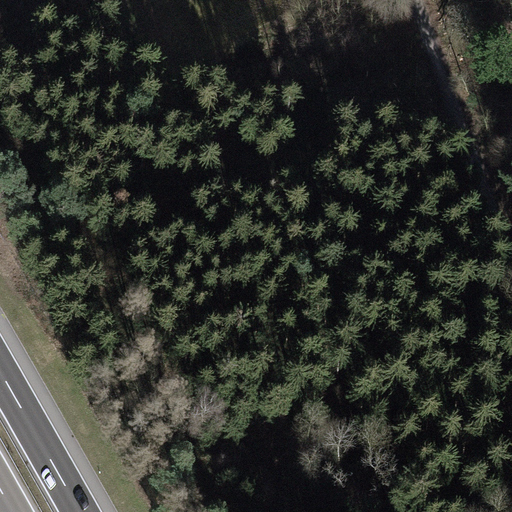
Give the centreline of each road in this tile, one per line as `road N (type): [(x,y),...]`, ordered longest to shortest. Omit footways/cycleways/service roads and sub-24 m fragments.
road 1 (track): [(417,0),(511,268)]
road 2 (motorway): [(83,511),(0,366)]
